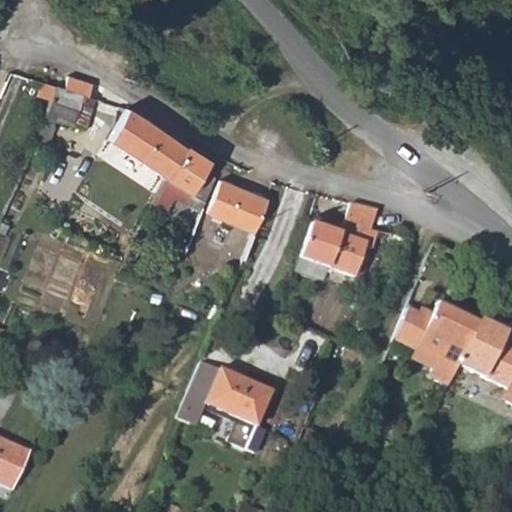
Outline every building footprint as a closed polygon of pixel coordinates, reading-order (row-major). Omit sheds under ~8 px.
[(87,96),(91,84),(69,76),(64,89),(55,85),(50,98),(42,122),(49,125),(52,117),(82,129),(93,98),(87,96)] [(40,94),(50,98),(55,85),(54,85),(44,81),(40,94)] [(108,139),(164,177),(181,144),(125,107),(108,139)] [(207,161),(181,144),(164,177),(151,200),(161,206),(171,191),(176,184),(185,190),(201,201),(212,176),(201,171),(207,161)] [(203,216),(249,234),(264,199),(216,179),(204,210),(199,207),(189,232),(195,235),(203,216)] [(181,197),(185,190),(176,184),(171,191),(181,197)] [(338,232),(307,223),(296,257),(352,274),(365,237),(369,227),(376,208),(348,202),(338,232)] [(376,230),(369,227),(365,237),(372,239),(376,230)] [(132,263),(123,259),(115,278),(124,281),(132,263)] [(454,368),(475,324),(433,304),(426,320),(404,310),(392,339),(434,359),(425,378),(445,387),(454,368)] [(504,332),(477,319),(475,324),(454,368),(507,394),(511,396),(507,405),(511,407),(511,347),(500,341),(504,332)] [(267,392),(216,369),(201,402),(252,425),(267,392)] [(511,396),(507,394),(503,403),(507,405),(511,396)] [(253,452),(265,430),(254,424),(247,435),(235,428),(229,438),(253,452)] [(27,451),(0,438),(0,483),(10,488),(27,451)]
